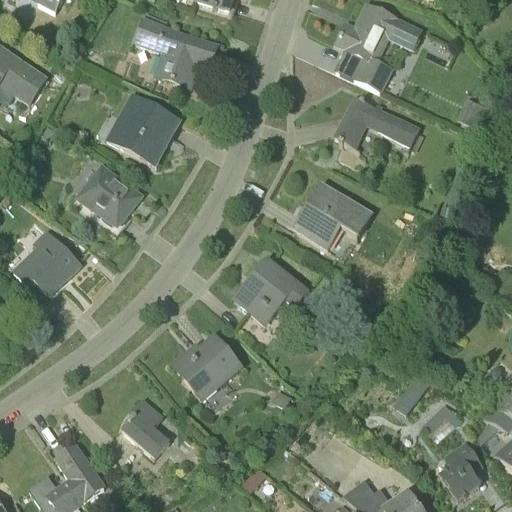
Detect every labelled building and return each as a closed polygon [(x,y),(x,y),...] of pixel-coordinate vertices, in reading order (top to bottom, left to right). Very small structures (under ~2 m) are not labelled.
[(26,0),(40,7),(39,10),(55,18),(64,0),(26,0)] [(190,0),(190,3),(228,15),(233,0),(190,0)] [(346,30),(336,51),(362,63),(352,85),(382,99),(393,74),(378,67),(388,45),(412,57),(422,37),(366,11),(355,34),(346,30)] [(142,23),(132,51),(160,60),(153,81),(190,93),(198,70),(209,73),(217,51),(165,33),(168,25),(146,18),(144,24),(142,23)] [(71,26),(66,34),(75,39),(80,30),(71,26)] [(0,52),(0,92),(9,79),(22,88),(13,102),(29,113),(47,84),(0,52)] [(130,100),(106,146),(148,169),(165,138),(172,142),(180,127),(130,100)] [(355,104),(334,145),(339,148),(338,150),(341,151),(342,149),(354,155),(364,133),(410,155),(420,134),(381,115),(382,112),(377,109),(375,113),(362,107),(363,105),(359,104),(359,106),(355,104)] [(471,106),(461,128),(480,137),(483,123),(479,121),(482,112),(471,106)] [(99,171),(76,202),(117,232),(133,212),(127,207),(134,197),(99,171)] [(315,208),(297,239),(328,258),(340,237),(357,247),(372,221),(321,191),(312,206),(315,208)] [(36,253),(10,278),(31,298),(38,292),(48,303),(80,270),(45,236),(32,250),(36,253)] [(267,266),(234,306),(266,332),(285,308),(294,316),(308,300),(267,266)] [(511,284),(504,276),(491,287),(501,298),(511,288),(511,284)] [(200,356),(176,376),(203,408),(242,375),(214,342),(199,355),(200,356)] [(416,380),(392,411),(405,421),(429,389),(416,380)] [(511,388),(491,411),(511,424),(511,388)] [(281,398),(276,407),(285,412),(290,402),(281,398)] [(132,424),(121,437),(154,465),(170,447),(153,434),(163,422),(142,405),(128,420),(132,424)] [(511,424),(491,411),(482,424),(508,441),(511,434),(511,424)] [(452,416),(428,440),(436,448),(454,431),(455,432),(462,425),(452,416)] [(511,444),(494,460),(509,474),(511,477),(511,444)] [(449,471),(438,479),(457,508),(479,492),(471,482),(468,477),(480,469),(465,448),(444,464),(449,471)] [(47,483),(29,496),(39,511),(71,511),(82,505),(84,508),(104,494),(76,454),(56,468),(70,487),(56,497),(47,483)] [(364,485),(341,501),(353,511),(415,511),(405,498),(389,509),(384,511),(382,511),(373,498),(364,485)] [(118,494),(107,502),(113,510),(123,502),(118,494)]
